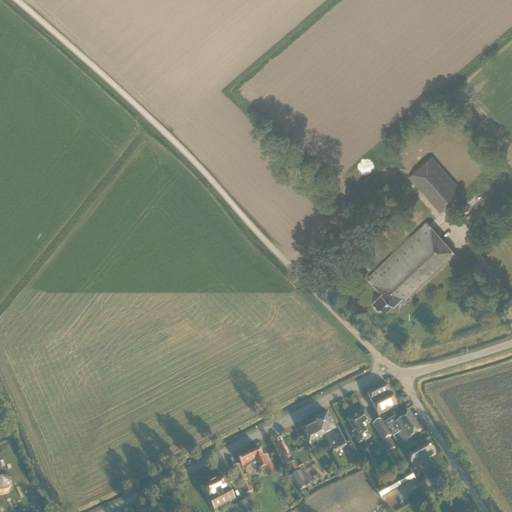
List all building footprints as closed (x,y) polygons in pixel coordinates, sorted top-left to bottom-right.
[(408,176),(440,212),(462,192),(431,156),(408,176)] [(456,252),(426,221),(366,277),(380,292),(371,301),(382,312),(391,303),(392,305),(401,297),(404,300),(412,292),(413,294),(456,252)] [(372,266),(366,259),(361,264),(367,270),(372,266)] [(397,407),(392,397),(386,385),(367,394),(378,417),(397,407)] [(371,423),(364,411),(348,422),(354,432),(352,434),(359,445),(370,438),(363,427),(371,423)] [(327,414),(319,418),(323,426),(322,427),(324,431),(323,431),(325,436),(333,452),(346,446),(337,429),(336,430),(327,414)] [(396,417),(385,425),(393,438),(397,435),(403,443),(409,439),(420,432),(409,415),(399,422),(396,417)] [(323,426),(319,418),(311,422),(313,424),(302,430),(310,446),(321,440),(320,438),(325,436),(323,431),(324,431),(322,427),(323,426)] [(372,426),(383,442),(391,437),(380,421),(372,426)] [(435,455),(429,444),(421,448),(420,446),(405,454),(414,470),(429,461),(428,459),(435,455)] [(355,453),(351,446),(346,449),(349,456),(355,453)] [(243,470),(251,466),(252,468),(256,470),(258,469),(259,471),(266,468),(270,477),(276,474),(267,455),(263,457),(259,449),(237,459),(243,470)] [(298,473),(293,463),(288,466),(292,475),(298,473)] [(233,468),(240,484),(245,481),(247,480),(245,476),(243,476),(238,466),(233,468)] [(376,490),(381,500),(414,481),(409,471),(376,490)] [(299,491),(307,487),(300,472),(292,476),(299,491)] [(6,478),(2,476),(0,476),(0,494),(3,494),(7,492),(10,488),(10,483),(8,480),(6,478)] [(230,491),(223,478),(202,490),(208,502),(209,502),(214,511),(235,500),(230,491)] [(251,511),(246,501),(237,506),(240,511),(251,511)]
